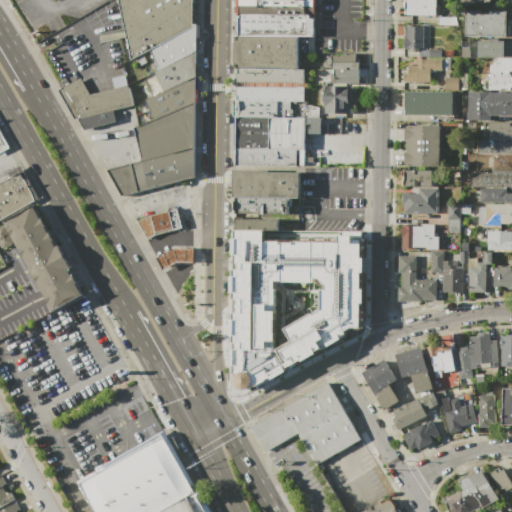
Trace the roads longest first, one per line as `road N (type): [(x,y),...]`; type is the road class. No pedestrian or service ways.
road 1 (primary): [(224,422),(32,83)]
road 2 (residential): [(376,341),(380,0)]
road 3 (residential): [(511,313),(452,318),(376,341),(224,422)]
road 4 (tertiary): [(212,310),(215,0)]
road 5 (primary): [(0,94),(124,315)]
road 6 (residential): [(424,511),(336,362)]
road 7 (primary): [(124,315),(194,438)]
